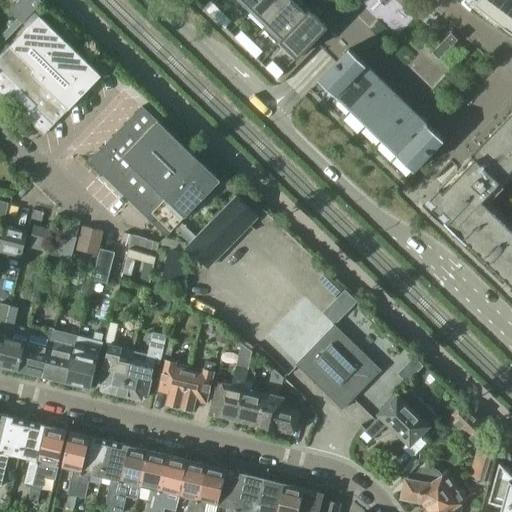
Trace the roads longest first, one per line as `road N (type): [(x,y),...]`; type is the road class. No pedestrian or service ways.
road 1 (secondary): [(148,0),(511,334)]
road 2 (residential): [(0,386),(336,472),(380,511)]
road 3 (residential): [(330,0),(466,131),(511,84)]
